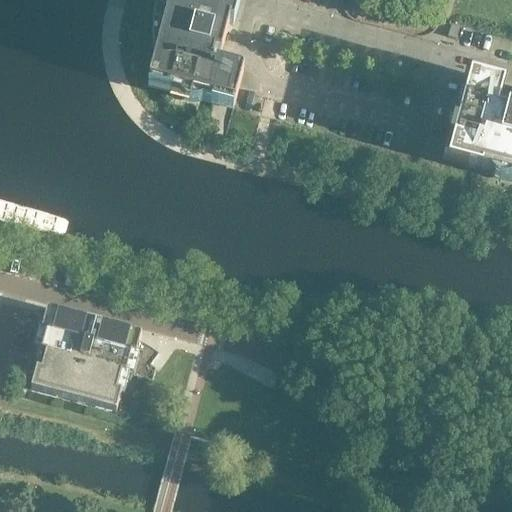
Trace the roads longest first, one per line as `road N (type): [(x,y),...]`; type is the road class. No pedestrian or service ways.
road 1 (residential): [(511,486),(254,352),(0,284)]
road 2 (residential): [(441,52),(425,121),(258,78),(237,40),(247,1),(421,46)]
